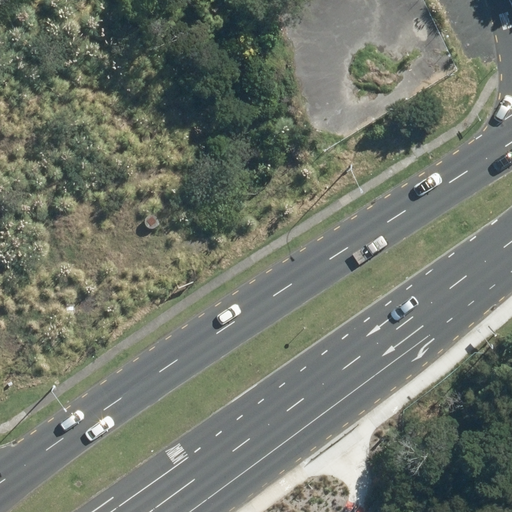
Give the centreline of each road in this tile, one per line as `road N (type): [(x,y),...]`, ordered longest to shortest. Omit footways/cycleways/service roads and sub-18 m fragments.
road 1 (primary): [(32,462),(511,137)]
road 2 (primary): [(450,289),(132,511)]
road 3 (motorway): [(450,289),(431,340),(204,511)]
road 4 (unknown): [(331,0),(313,15),(314,34),(349,78),(368,87),(396,85),(413,70),(415,36)]
